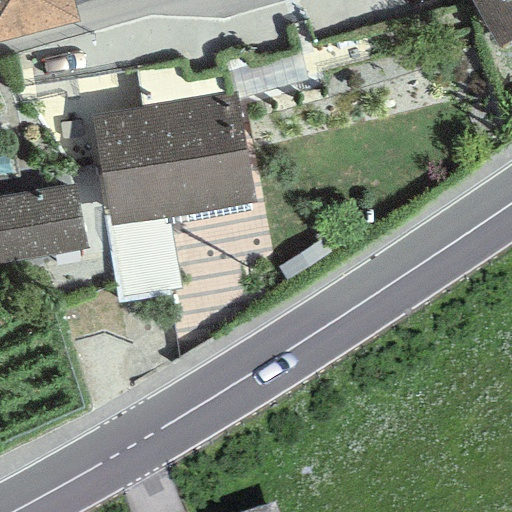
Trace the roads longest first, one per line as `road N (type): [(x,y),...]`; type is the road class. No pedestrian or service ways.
road 1 (primary): [(511,204),(386,289),(14,511)]
road 2 (unclassified): [(0,41),(157,0)]
